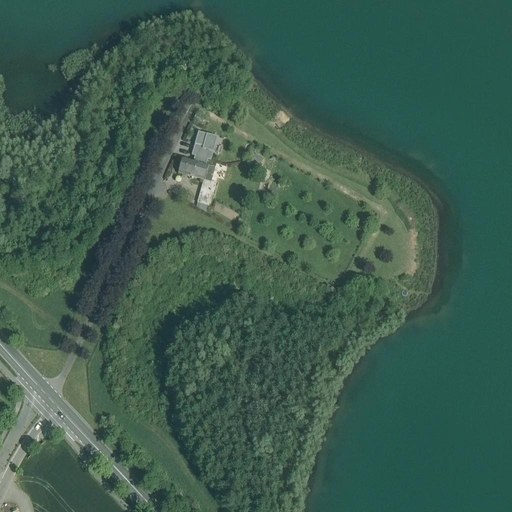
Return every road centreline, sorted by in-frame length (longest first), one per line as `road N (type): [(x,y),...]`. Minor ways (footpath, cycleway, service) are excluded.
road 1 (track): [(48,395),(189,137)]
road 2 (primary): [(48,395),(155,511)]
